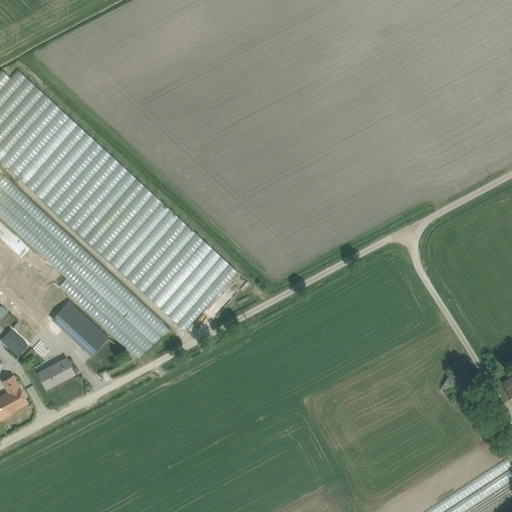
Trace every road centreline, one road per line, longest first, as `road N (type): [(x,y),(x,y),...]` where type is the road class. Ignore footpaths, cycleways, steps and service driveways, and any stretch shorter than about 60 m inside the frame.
road 1 (unclassified): [(0,443),(391,237),(417,234)]
road 2 (unclassified): [(511,431),(418,269),(417,234)]
